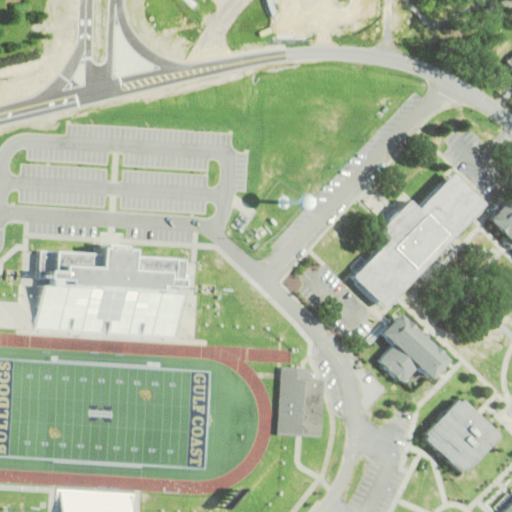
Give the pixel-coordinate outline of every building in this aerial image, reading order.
[(511,52),(503,61),(511,69),(511,52)] [(448,174),(415,208),(405,199),(376,232),(384,241),(351,276),(383,308),(481,205),(448,174)] [(511,245),(511,208),(502,199),(484,218),(511,245)] [(35,328),(38,286),(46,286),(46,279),(35,279),(37,251),(92,254),(93,248),(125,250),(125,256),(184,260),(182,287),(171,287),(171,294),(181,295),(178,337),(35,328)] [(392,345),(378,358),(402,382),(416,369),(426,379),(445,360),(425,340),(429,336),(423,331),(419,335),(398,313),(379,332),(392,345)] [(278,366),(272,433),(317,437),(322,378),(306,377),(306,368),(278,366)] [(460,468),(458,471),(423,437),(425,435),(422,432),(455,398),(457,401),(460,398),(495,432),(492,434),(495,437),(462,471),(460,468)] [(511,496),(511,511),(499,511),(498,511),(511,496)]
